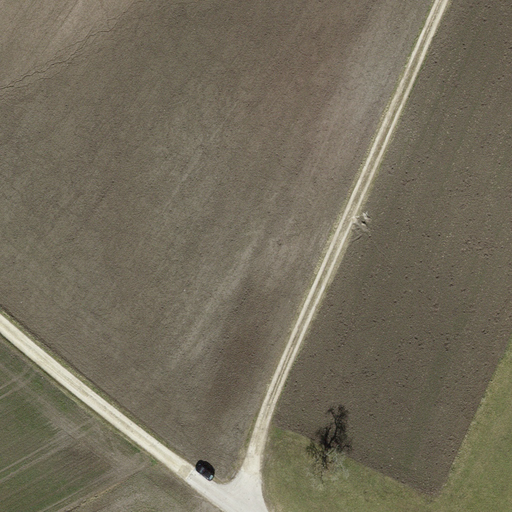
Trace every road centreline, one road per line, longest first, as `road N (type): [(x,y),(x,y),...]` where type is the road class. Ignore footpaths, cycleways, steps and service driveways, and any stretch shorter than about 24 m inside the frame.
road 1 (track): [(250,511),(267,429),(445,0)]
road 2 (track): [(248,511),(0,324)]
